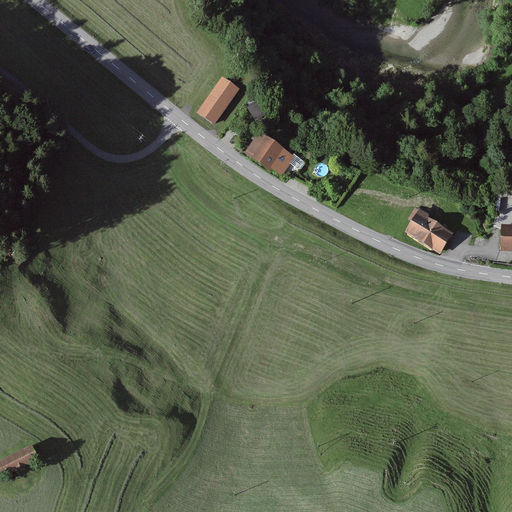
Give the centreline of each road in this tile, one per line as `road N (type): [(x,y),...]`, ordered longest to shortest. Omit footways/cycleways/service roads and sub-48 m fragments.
road 1 (tertiary): [(180,118),(234,164),(388,247),(511,278)]
road 2 (unclassified): [(180,118),(144,153),(106,156),(0,72)]
road 3 (tertiary): [(34,0),(180,118)]
